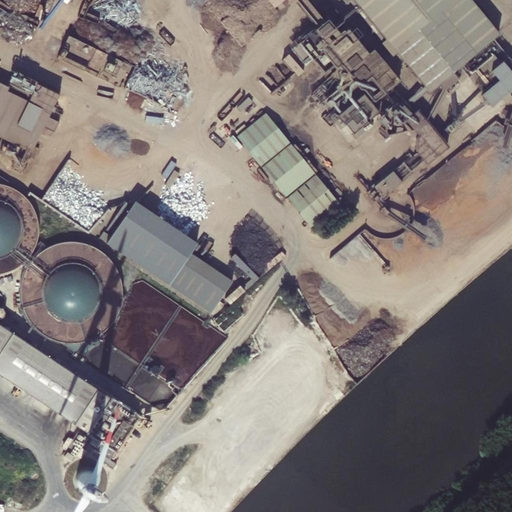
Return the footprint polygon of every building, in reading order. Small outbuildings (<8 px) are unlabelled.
[(267,0),(244,0),(221,20),(237,38),(245,32),(242,28),(244,26),(242,23),(248,19),(249,19),(265,6),(269,12),(274,8),(267,0)] [(295,48),(283,57),(295,75),(307,66),(295,48)] [(474,81),(461,65),(447,76),(460,92),(474,81)] [(491,77),(456,110),(467,121),(489,100),(486,98),(499,86),(491,77)] [(0,137),(30,152),(43,127),(53,132),(59,122),(48,117),(51,112),(6,90),(8,86),(0,82),(0,137)] [(320,98),(333,127),(342,123),(345,130),(377,116),(362,84),(348,90),(344,83),(330,89),(332,93),(320,98)] [(275,107),(246,131),(270,160),(299,136),(275,107)] [(324,167),(300,138),(271,161),(295,190),(324,167)] [(348,198),(325,168),(296,192),(320,221),(343,202),(348,198)] [(371,185),(381,197),(400,180),(390,168),(371,185)] [(348,198),(343,202),(347,207),(353,203),(348,198)] [(197,243),(134,201),(106,243),(210,313),(232,281),(190,252),(197,243)] [(224,298),(230,304),(245,290),(239,285),(224,298)] [(138,416),(0,325),(0,374),(115,450),(138,416)]
